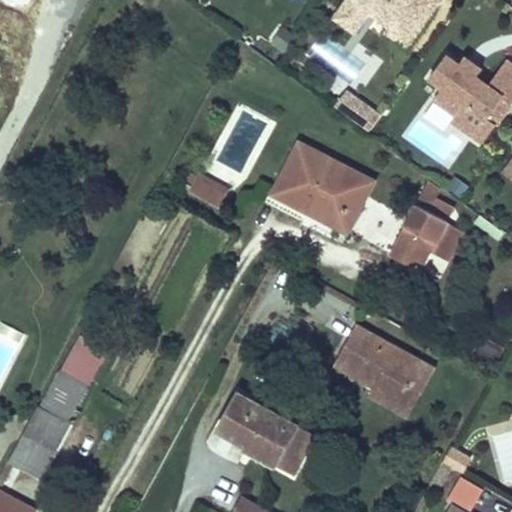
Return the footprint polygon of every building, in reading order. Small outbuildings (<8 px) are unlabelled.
[(342,0),(331,15),(351,30),(367,9),(387,23),(389,20),(407,33),(416,20),(420,23),(436,0),(342,0)] [(407,33),(389,20),(387,23),(382,30),(403,46),(420,23),(416,20),(407,33)] [(282,51),(293,35),(280,25),(268,41),(282,51)] [(511,93),(511,60),(504,55),(486,80),(474,71),(477,68),(459,55),(457,59),(444,50),(428,73),(440,82),(432,94),(454,110),(463,98),(485,114),(500,92),(509,98),(511,93)] [(462,52),(459,55),(477,68),(480,64),(462,52)] [(350,88),(340,99),(370,124),(379,113),(350,88)] [(300,146),(289,169),(294,171),(284,191),(323,211),(320,216),(347,230),(372,182),(300,146)] [(511,161),(508,159),(501,169),(511,176),(511,161)] [(289,169),(277,194),(320,216),(323,211),(284,191),(294,171),(289,169)] [(186,183),(192,186),(195,180),(198,177),(191,174),(186,183)] [(195,180),(192,186),(189,191),(212,204),(217,192),(195,180)] [(441,190),(428,183),(390,256),(420,271),(429,255),(433,247),(448,220),(456,205),(437,196),(441,190)] [(469,232),(448,220),(433,247),(429,255),(451,266),(469,232)] [(111,308),(106,317),(128,329),(133,319),(111,308)] [(128,329),(106,317),(101,327),(123,339),(128,329)] [(359,327),(338,366),(378,388),(384,391),(382,396),(403,407),(426,364),(359,327)] [(62,370),(89,385),(108,349),(81,334),(62,370)] [(496,366),(506,349),(484,337),(474,354),(496,366)] [(411,418),(437,370),(426,364),(403,407),(382,396),(384,391),(378,388),(373,398),(411,418)] [(62,370),(41,409),(68,424),(89,385),(62,370)] [(315,436),(239,394),(221,429),(249,446),(247,448),(293,475),(315,436)] [(12,455),(10,459),(41,477),(70,425),(68,424),(41,409),(38,407),(36,410),(12,455)] [(453,446),(445,460),(464,471),(472,457),(453,446)] [(38,511),(40,510),(0,487),(0,511),(38,511)] [(268,511),(243,497),(233,511),(268,511)] [(473,511),(453,500),(445,511),(473,511)]
